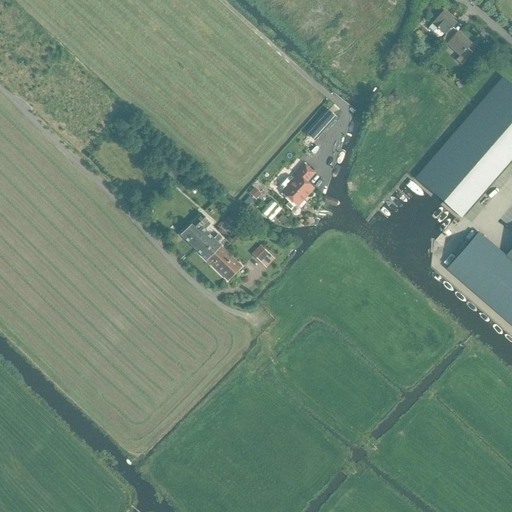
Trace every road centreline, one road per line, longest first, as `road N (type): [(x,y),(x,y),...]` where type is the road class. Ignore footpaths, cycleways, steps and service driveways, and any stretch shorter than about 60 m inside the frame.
road 1 (track): [(246,286),(204,292),(0,88)]
road 2 (track): [(444,511),(287,381),(260,335),(204,292)]
